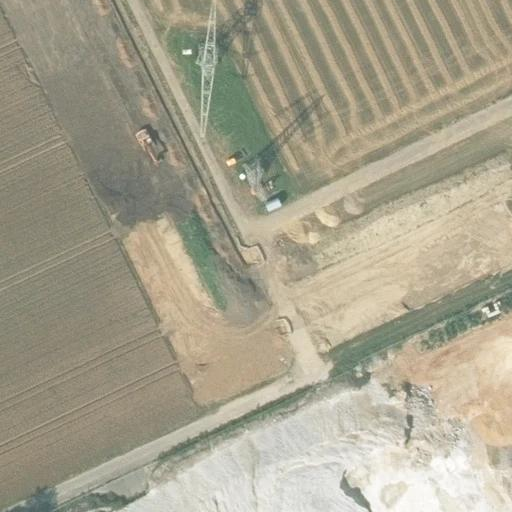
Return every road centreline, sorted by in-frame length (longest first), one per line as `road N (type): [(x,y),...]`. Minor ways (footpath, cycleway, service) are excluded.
road 1 (track): [(0,508),(299,370),(295,329),(244,229)]
road 2 (track): [(244,229),(511,98)]
road 3 (track): [(244,229),(126,0)]
